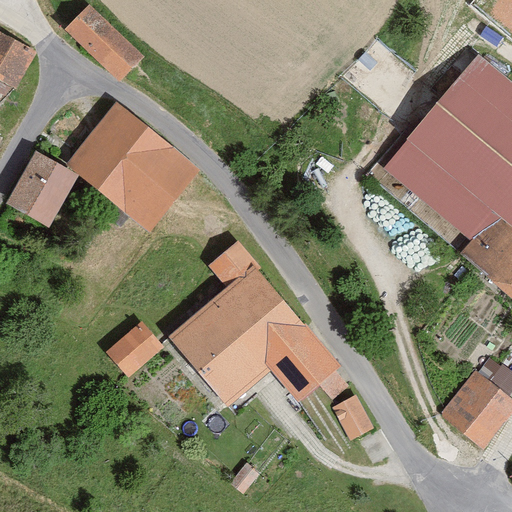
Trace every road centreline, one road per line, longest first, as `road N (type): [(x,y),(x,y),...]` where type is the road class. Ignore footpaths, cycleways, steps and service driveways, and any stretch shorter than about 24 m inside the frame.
road 1 (residential): [(74,62),(186,134),(267,229),(412,454),(475,492),(470,511)]
road 2 (track): [(484,477),(439,427),(341,192)]
road 3 (residential): [(74,62),(0,178)]
